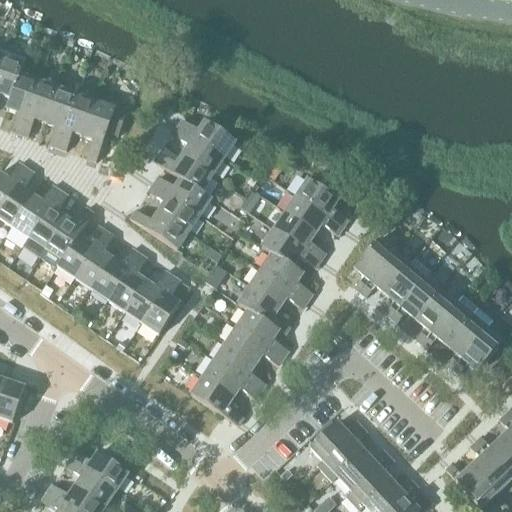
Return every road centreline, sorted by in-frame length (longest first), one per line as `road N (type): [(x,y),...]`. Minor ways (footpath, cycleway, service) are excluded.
road 1 (residential): [(219,489),(354,359),(429,434)]
road 2 (residential): [(219,489),(0,326)]
